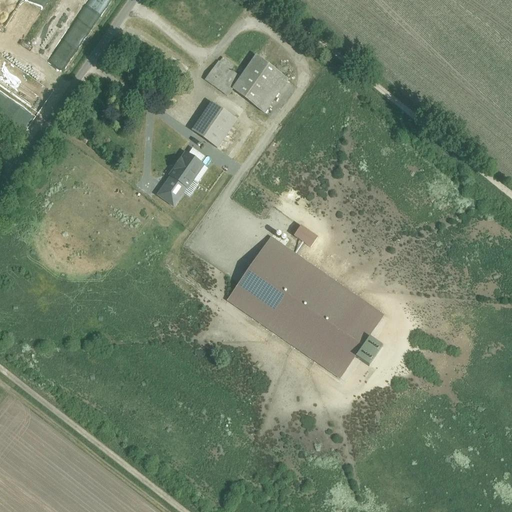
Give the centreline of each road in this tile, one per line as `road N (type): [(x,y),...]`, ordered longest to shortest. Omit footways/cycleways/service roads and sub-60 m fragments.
road 1 (track): [(264,0),(511,196)]
road 2 (unclassified): [(132,0),(0,194)]
